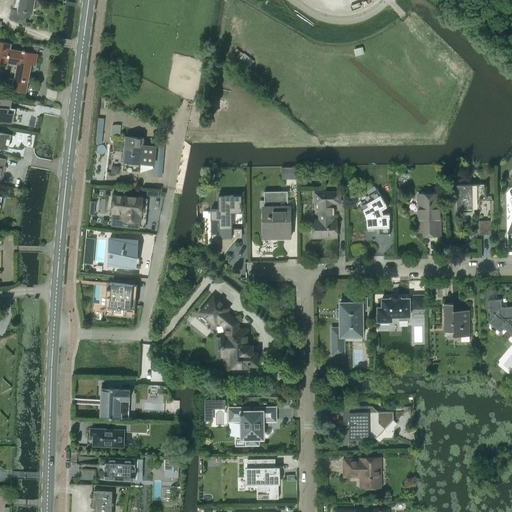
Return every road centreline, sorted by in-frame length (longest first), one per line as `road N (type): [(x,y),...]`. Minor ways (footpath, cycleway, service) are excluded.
road 1 (tertiary): [(46,511),(56,289),(89,0)]
road 2 (residential): [(309,511),(305,270)]
road 3 (residential): [(305,270),(511,268)]
